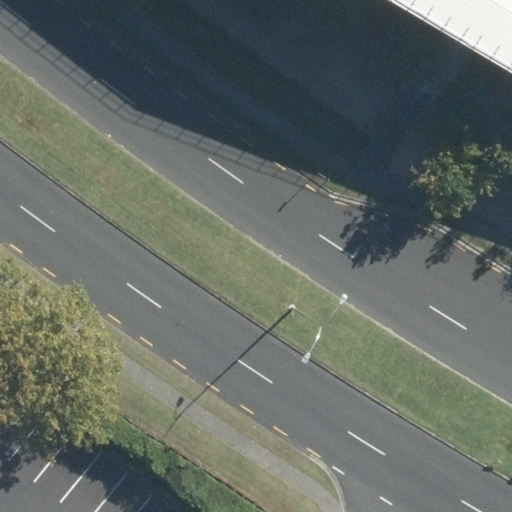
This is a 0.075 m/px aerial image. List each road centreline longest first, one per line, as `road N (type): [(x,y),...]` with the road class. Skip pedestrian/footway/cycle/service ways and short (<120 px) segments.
road 1 (secondary): [(7,0),(348,249),(511,352)]
road 2 (secondary): [(484,511),(0,181)]
